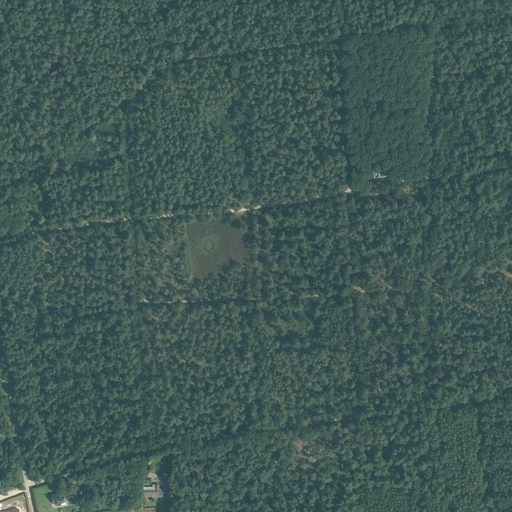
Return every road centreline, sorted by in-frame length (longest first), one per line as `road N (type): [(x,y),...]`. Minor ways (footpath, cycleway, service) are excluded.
road 1 (track): [(0,237),(511,167)]
road 2 (track): [(139,300),(511,279)]
road 3 (track): [(169,442),(511,396)]
road 4 (track): [(125,97),(139,300)]
road 5 (track): [(257,511),(305,488),(390,485),(430,511)]
road 6 (track): [(169,442),(28,486)]
road 7 (unclassified): [(28,486),(0,360)]
